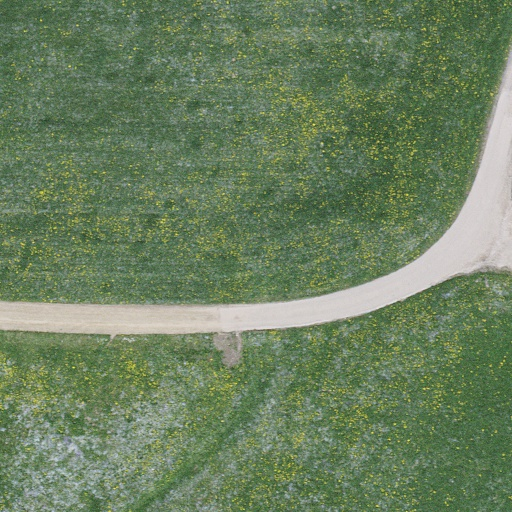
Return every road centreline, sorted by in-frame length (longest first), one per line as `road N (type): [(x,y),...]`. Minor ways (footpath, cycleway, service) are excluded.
road 1 (track): [(511,250),(472,230),(438,262),(332,308),(247,317),(0,317)]
road 2 (track): [(511,103),(472,230)]
